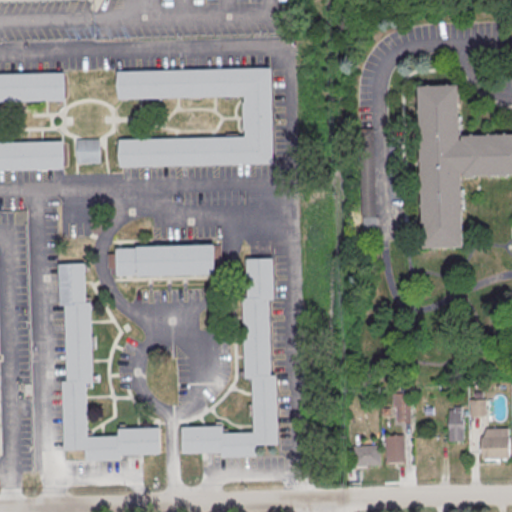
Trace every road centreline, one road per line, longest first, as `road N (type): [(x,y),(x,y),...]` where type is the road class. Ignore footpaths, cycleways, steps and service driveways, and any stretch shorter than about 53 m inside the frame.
road 1 (residential): [(511,496),(0,509)]
road 2 (residential): [(403,45),(380,77),(382,235),(397,302),(423,309),(511,274)]
